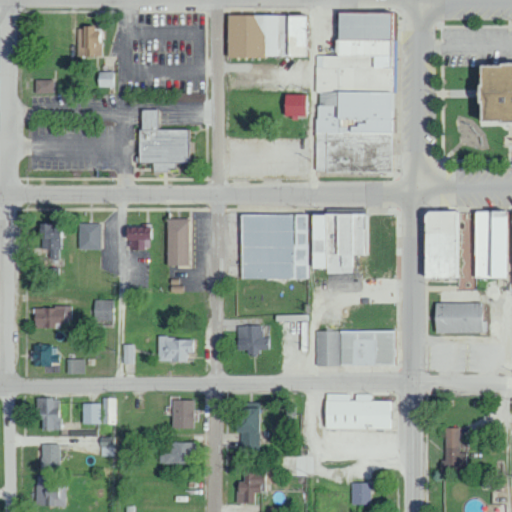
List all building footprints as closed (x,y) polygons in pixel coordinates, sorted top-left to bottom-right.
[(390,173),(391,132),(388,132),(390,14),(335,12),(334,56),(316,55),(315,92),(316,92),(315,172),(390,173)] [(303,57),(304,16),(226,15),(225,56),(303,57)] [(102,56),(101,27),(76,28),(77,57),(102,56)] [(511,120),(483,120),(483,65),(511,65),(511,120)] [(97,87),(115,87),(116,72),(97,71),(97,87)] [(53,92),(53,79),(34,80),(35,93),(53,92)] [(308,95),(283,94),(282,116),(291,116),(291,117),(307,118),(308,95)] [(187,130),(157,130),(157,110),(139,110),(138,162),(152,163),(152,170),(174,170),(174,162),(187,162),(187,130)] [(473,278),(506,278),(506,211),(472,212),(473,278)] [(419,212),(421,279),(460,278),(459,212),(419,212)] [(239,279),(309,278),(309,269),(325,268),(325,273),(352,273),(352,255),(369,255),(369,214),(239,215),(239,279)] [(187,266),(188,219),(166,218),(165,265),(187,266)] [(42,222),(41,249),(49,249),(49,258),(61,258),(61,223),(42,222)] [(77,249),(100,249),(100,223),(78,223),(77,249)] [(125,239),(136,240),(136,249),(149,249),(150,224),(126,223),(125,239)] [(93,321),(111,321),(111,300),(93,300),(93,321)] [(480,333),(480,303),(433,303),(433,333),(480,333)] [(33,328),(55,327),(55,323),(72,323),(72,305),(33,306),(33,328)] [(261,326),(236,326),(236,351),(245,350),(245,355),(258,355),(258,350),(267,349),(266,338),(262,338),(261,326)] [(316,366),(393,364),(392,330),(315,332),(316,366)] [(157,362),(185,362),(185,352),(195,352),(195,338),(157,339),(157,362)] [(134,344),(123,345),(123,364),(134,364),(134,344)] [(54,345),(32,346),(32,361),(38,360),(38,365),(55,365),(54,345)] [(86,374),(85,359),(67,359),(67,374),(86,374)] [(323,428),(390,429),(390,401),(371,401),(371,394),(352,394),(324,394),(323,428)] [(60,399),(35,398),(34,419),(44,420),(43,430),(59,430),(60,399)] [(117,398),(103,398),(102,423),(117,423),(117,398)] [(171,401),(171,428),(193,427),(192,400),(171,401)] [(82,403),(82,423),(100,424),(101,403),(82,403)] [(260,452),(260,409),(234,409),(234,433),(240,433),(240,451),(260,452)] [(445,461),(440,461),(440,475),(459,475),(459,466),(466,466),(466,453),(459,453),(459,427),(444,428),(445,461)] [(193,464),(194,443),(164,442),(164,455),(159,455),(158,463),(193,464)] [(59,471),(59,444),(41,444),(40,470),(59,471)] [(236,504),(254,504),(254,493),(264,493),(264,472),(242,472),(242,481),(236,481),(236,504)] [(351,505),(371,504),(370,483),(351,483),(351,505)] [(35,506),(65,507),(65,485),(36,484),(35,506)]
